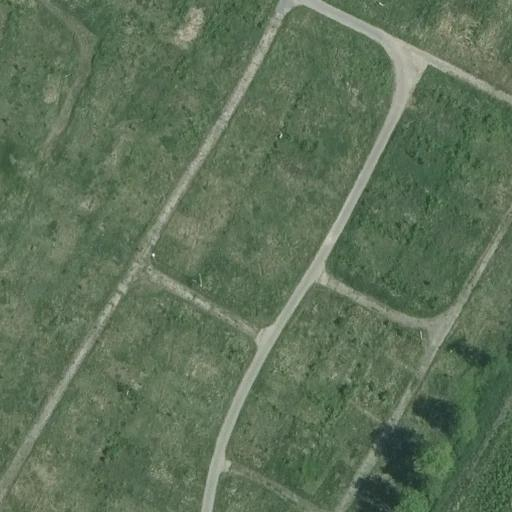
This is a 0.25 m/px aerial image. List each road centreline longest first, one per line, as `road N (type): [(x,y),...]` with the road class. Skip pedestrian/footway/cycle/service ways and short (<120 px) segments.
road 1 (unknown): [(359,511),(436,332)]
road 2 (unknown): [(133,264),(270,353)]
road 3 (unknown): [(218,454),(333,511)]
